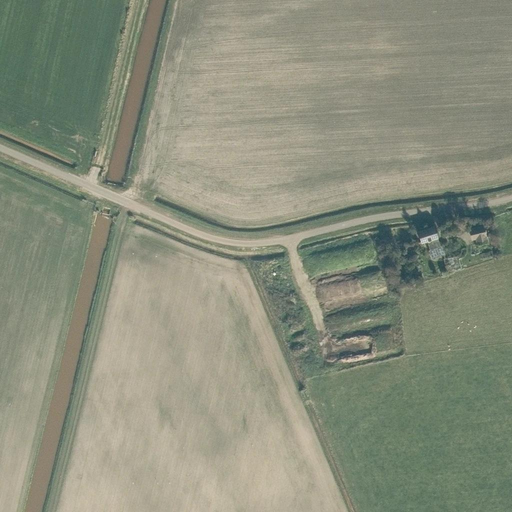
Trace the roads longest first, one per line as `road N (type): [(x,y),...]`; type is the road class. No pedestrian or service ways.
road 1 (unclassified): [(139,210),(244,246),(511,197)]
road 2 (unclassified): [(139,210),(0,150)]
